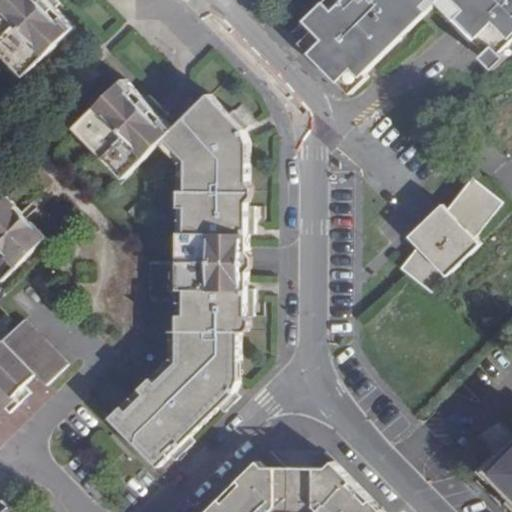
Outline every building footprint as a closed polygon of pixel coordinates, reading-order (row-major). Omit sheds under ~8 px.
[(7,0),(0,7),(0,46),(31,77),(79,30),(59,10),(63,6),(57,0),(7,0)] [(511,0),(333,0),(295,37),(352,95),(437,12),(452,28),(495,72),(498,76),(511,63),(511,0)] [(369,78),(352,95),(355,99),(373,82),(369,78)] [(227,415),(243,399),(239,396),(243,385),(244,333),(252,334),(253,316),(258,316),(259,291),(253,290),(254,237),(260,236),(260,209),(254,208),(256,146),(249,132),(253,128),(238,113),(234,117),(214,97),(178,132),(168,122),(173,117),(171,115),(164,107),(154,98),(150,102),(130,82),(79,130),(128,181),(164,145),(185,167),(182,331),(175,331),(174,363),(114,421),(162,471),(173,460),(177,464),(197,444),(194,441),(224,411),(227,415)] [(478,181),(451,212),(446,207),(415,238),(423,245),(403,268),(432,293),(482,242),(477,238),(507,205),(478,181)] [(52,239),(11,197),(0,207),(0,278),(6,284),(52,239)] [(156,212),(147,203),(134,217),(142,226),(156,212)] [(28,322),(21,329),(7,341),(8,342),(41,377),(50,387),(72,366),(28,322)] [(41,377),(8,342),(0,349),(0,380),(24,405),(33,396),(27,390),(41,377)] [(0,416),(8,409),(14,415),(24,405),(0,380),(0,416)] [(511,447),(494,465),(495,466),(503,474),(498,480),(511,494),(511,447)] [(386,511),(335,461),(330,467),(267,470),(261,464),(212,511),(386,511)] [(498,480),(503,474),(495,466),(486,475),(494,483),(498,480)] [(15,511),(6,502),(0,507),(0,511),(15,511)]
